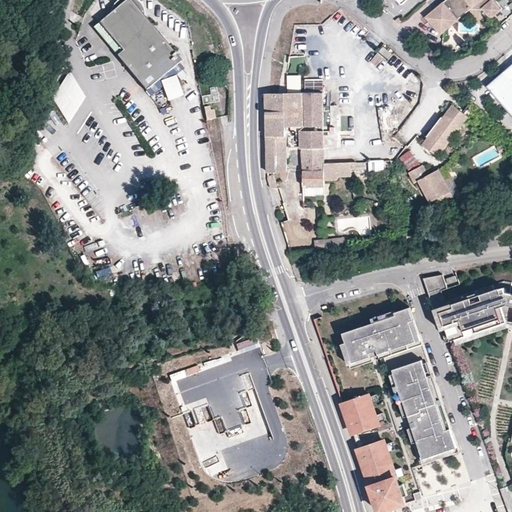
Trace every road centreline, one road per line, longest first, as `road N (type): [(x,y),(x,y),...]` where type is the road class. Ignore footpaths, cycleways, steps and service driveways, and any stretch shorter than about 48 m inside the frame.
road 1 (residential): [(406,268),(488,508)]
road 2 (secondary): [(285,306),(355,511)]
road 3 (secondary): [(215,0),(235,45),(251,163)]
road 4 (secondary): [(251,163),(260,42),(274,0)]
road 5 (secondary): [(251,163),(285,306)]
road 6 (residential): [(406,268),(285,306)]
